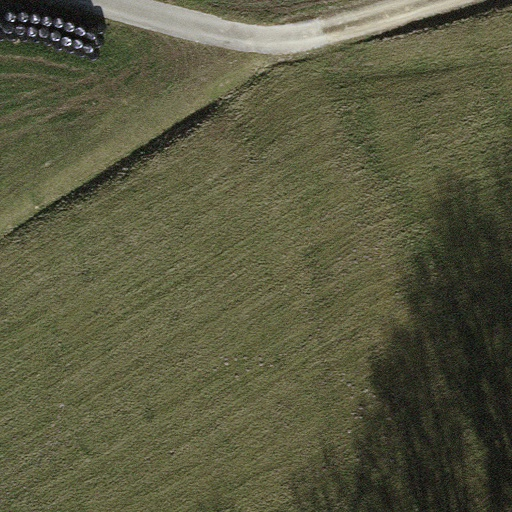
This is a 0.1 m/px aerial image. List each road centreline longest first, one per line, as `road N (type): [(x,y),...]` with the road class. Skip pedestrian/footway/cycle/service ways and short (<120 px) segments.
road 1 (track): [(81,0),(256,47),(442,0)]
road 2 (track): [(0,221),(256,47)]
